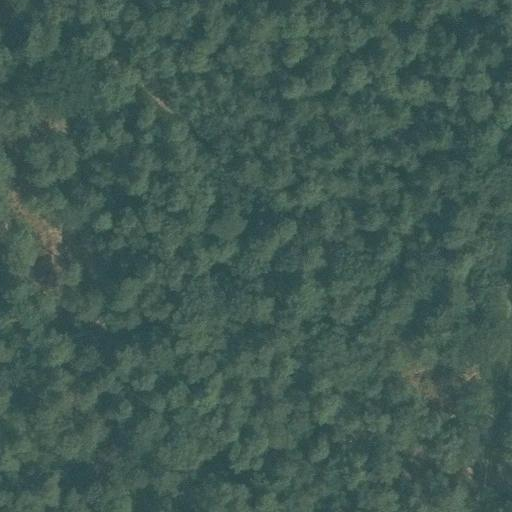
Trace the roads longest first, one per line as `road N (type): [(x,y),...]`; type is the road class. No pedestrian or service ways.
road 1 (track): [(44,4),(496,338)]
road 2 (unknown): [(44,4),(133,484),(147,511)]
